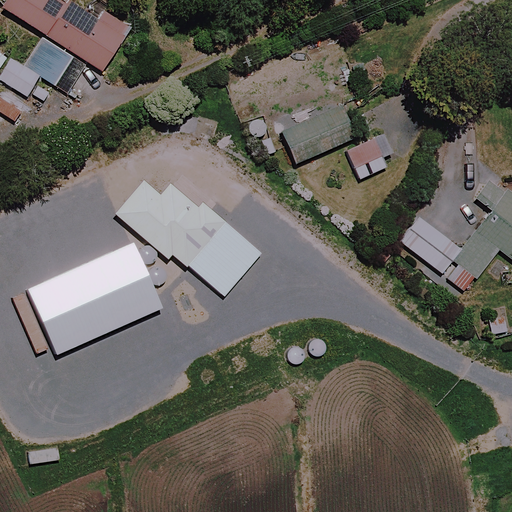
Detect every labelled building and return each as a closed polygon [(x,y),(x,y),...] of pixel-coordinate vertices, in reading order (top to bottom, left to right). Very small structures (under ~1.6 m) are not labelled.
[(95,23),(56,0),(1,0),(0,3),(0,15),(40,39),(21,70),(53,89),(71,57),(100,74),(126,30),(100,14),(95,23)] [(36,79),(8,62),(0,74),(0,85),(23,100),(36,79)] [(19,112),(0,100),(0,117),(11,125),(19,112)] [(349,141),(336,110),(278,135),(291,166),(349,141)] [(252,164),(273,155),(259,122),(238,131),(252,164)] [(378,159),(371,142),(342,154),(349,171),(378,159)] [(455,249),(415,219),(396,244),(461,294),(495,250),(511,263),(511,201),(485,180),(469,201),(484,212),(470,230),(455,249)]
